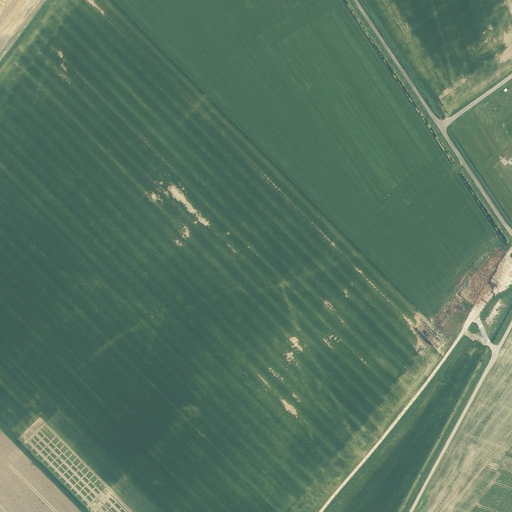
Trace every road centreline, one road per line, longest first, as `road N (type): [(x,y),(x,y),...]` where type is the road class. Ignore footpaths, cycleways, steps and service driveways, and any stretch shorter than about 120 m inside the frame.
road 1 (track): [(321,511),(427,382),(511,249)]
road 2 (track): [(440,127),(355,0)]
road 3 (track): [(511,233),(440,127)]
